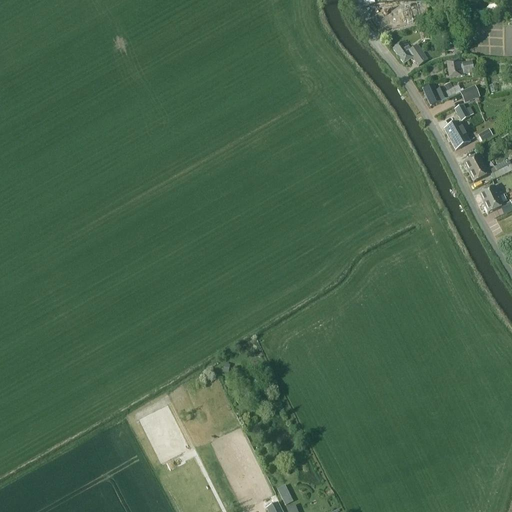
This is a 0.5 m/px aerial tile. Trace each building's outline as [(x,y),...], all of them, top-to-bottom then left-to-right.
[(426,2),(415,4),(416,11),(427,9),(426,2)] [(411,50),(405,41),(393,50),(404,65),(413,59),(419,67),(428,61),(418,46),(411,50)] [(444,47),(445,53),(462,51),(461,45),(444,47)] [(464,75),(474,73),(472,62),(463,64),(462,61),(447,63),(450,79),(465,77),(464,75)] [(453,89),(452,88),(450,83),(444,86),(445,87),(447,92),(453,89)] [(431,107),(448,99),(443,88),(437,91),(434,85),(423,90),(431,107)] [(466,105),(480,98),(474,86),(460,93),(466,105)] [(465,110),(463,106),(455,111),(462,123),(475,116),(470,107),(465,110)] [(444,131),(456,152),(470,143),(458,123),(444,131)] [(489,130),(478,136),(482,143),(493,137),(489,130)] [(469,174),(484,166),(479,156),(464,164),(469,174)] [(511,167),(509,161),(491,170),(496,180),(511,172),(511,167)] [(490,175),(485,166),(484,166),(469,174),(474,183),(490,175)] [(505,184),(511,180),(511,172),(502,178),(505,184)] [(484,205),(500,197),(495,187),(479,194),(484,205)] [(500,197),(484,205),(488,215),(504,208),(504,207),(504,206),(500,197)] [(285,487),(278,490),(286,506),(293,502),(285,487)] [(282,511),(278,503),(266,509),(267,511),(282,511)]
